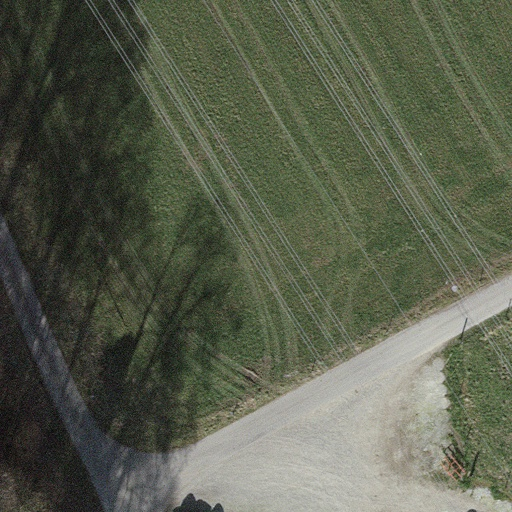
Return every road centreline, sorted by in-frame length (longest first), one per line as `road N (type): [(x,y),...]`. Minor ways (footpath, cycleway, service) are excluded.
road 1 (track): [(123,502),(511,298)]
road 2 (track): [(0,230),(124,511)]
